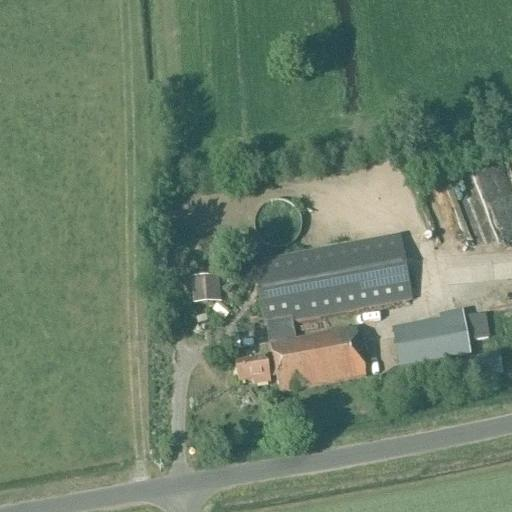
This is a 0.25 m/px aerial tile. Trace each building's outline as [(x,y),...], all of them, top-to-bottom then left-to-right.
[(280,203),(275,202),(272,203),(267,204),(264,205),(260,208),(257,211),(255,214),(253,218),(252,222),(252,226),(252,230),(253,234),(255,238),(257,241),(260,244),(264,246),(267,248),(272,249),(275,249),(280,249),(284,248),(287,246),(291,244),(294,241),(296,238),(298,234),(299,230),(299,226),(299,222),(298,218),(296,214),(294,211),(290,208),(287,205),(284,204),(280,203)] [(254,264),(268,343),(269,347),(259,349),(261,361),(235,365),(238,384),(252,382),(253,387),(270,385),(268,377),(275,375),(279,394),(365,378),(356,330),(296,342),(293,324),(411,302),(399,238),(254,264)] [(221,273),(191,274),(192,302),(222,301),(221,273)] [(472,363),(463,314),(439,319),(439,323),(391,332),(400,376),(472,363)] [(207,323),(205,318),(196,321),(197,326),(207,323)] [(499,352),(474,358),(479,377),(504,370),(499,352)]
